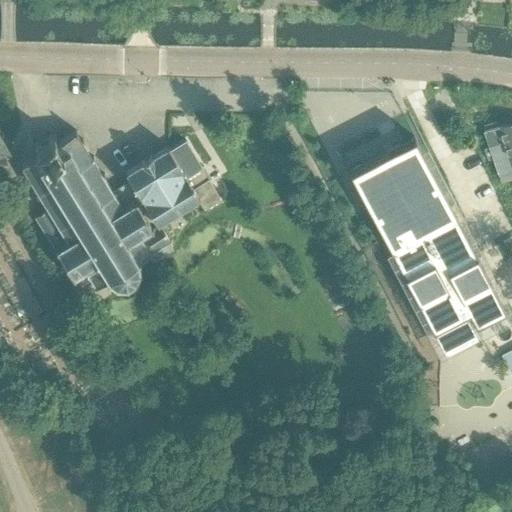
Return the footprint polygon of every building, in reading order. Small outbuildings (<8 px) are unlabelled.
[(511,176),(511,165),(499,124),(498,124),(497,120),(485,123),(486,127),(484,128),(490,145),(485,147),(488,157),(493,156),(501,180),(511,176)] [(511,165),(511,120),(499,124),(511,165)] [(19,162),(18,165),(22,165),(26,172),(23,174),(25,176),(28,175),(36,188),(36,189),(34,191),(35,194),(38,192),(44,201),(47,207),(44,209),(44,210),(34,216),(54,247),(52,249),(54,251),(53,252),(54,253),(57,251),(70,274),(68,275),(69,278),(72,276),(73,279),(75,278),(75,277),(85,270),(94,284),(91,285),(92,287),(95,286),(96,288),(97,288),(98,287),(96,283),(104,278),(105,280),(108,278),(114,282),(113,285),(116,286),(117,284),(118,283),(124,283),(125,287),(127,286),(126,282),(132,279),(134,280),(135,281),(137,280),(136,279),(134,277),(136,271),(139,271),(141,271),(141,269),(140,268),(138,268),(137,268),(136,261),(139,259),(138,258),(147,253),(151,260),(171,248),(171,247),(168,244),(171,243),(169,240),(168,241),(157,224),(158,223),(157,221),(189,201),(195,197),(197,197),(199,201),(203,207),(212,201),(218,197),(207,179),(209,177),(202,166),(201,166),(185,141),(186,141),(185,140),(184,141),(170,150),(167,145),(153,154),(152,153),(150,155),(150,156),(142,161),(141,160),(139,161),(139,163),(127,171),(126,169),(123,171),(125,173),(126,173),(130,179),(111,191),(102,176),(105,174),(104,172),(101,174),(92,159),(94,157),(93,155),(91,157),(81,141),(84,140),(82,138),(80,139),(76,132),(77,130),(75,129),(73,133),(56,144),(53,139),(56,137),(55,134),(52,136),(51,135),(49,133),(47,134),(49,137),(38,144),(36,141),(34,143),(36,146),(33,148),(34,150),(37,148),(39,150),(35,152),(36,156),(24,163),(19,162)] [(505,312),(449,205),(413,136),(348,170),(349,171),(354,181),(357,187),(364,200),(369,210),(374,220),(434,332),(469,314),(475,327),(505,312)] [(0,138),(0,158),(9,154),(0,138)] [(324,222),(313,228),(321,243),(332,237),(324,222)] [(511,348),(502,355),(511,372),(511,371),(511,348)]
